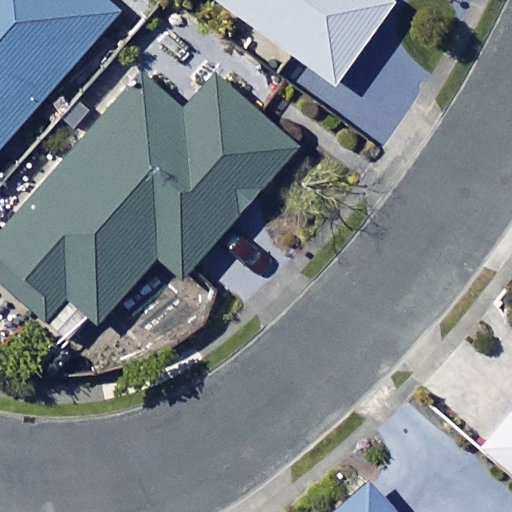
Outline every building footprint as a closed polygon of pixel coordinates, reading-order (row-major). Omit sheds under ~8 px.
[(0,0),(0,131),(108,5),(102,0),(0,0)] [(218,0),(326,77),(381,0),(218,0)] [(176,107),(134,71),(0,224),(0,281),(67,341),(148,248),(174,271),(288,141),(208,71),(176,107)] [(511,363),(510,367),(511,368),(511,395),(473,442),(511,474),(511,363)] [(391,511),(361,477),(320,511),(391,511)]
